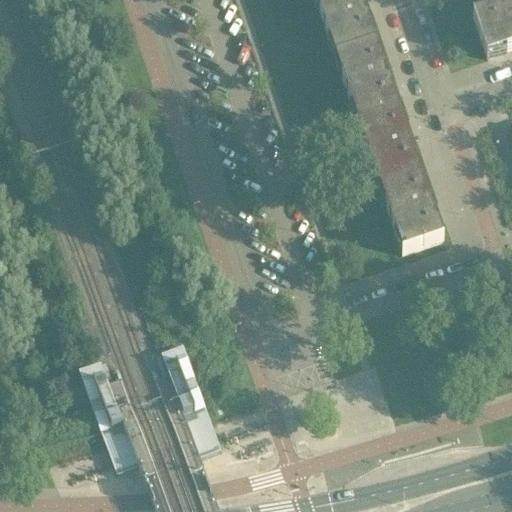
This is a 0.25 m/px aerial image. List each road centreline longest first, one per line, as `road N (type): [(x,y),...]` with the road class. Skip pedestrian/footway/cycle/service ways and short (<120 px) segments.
road 1 (tertiary): [(511,458),(294,511)]
road 2 (residential): [(445,112),(399,0)]
